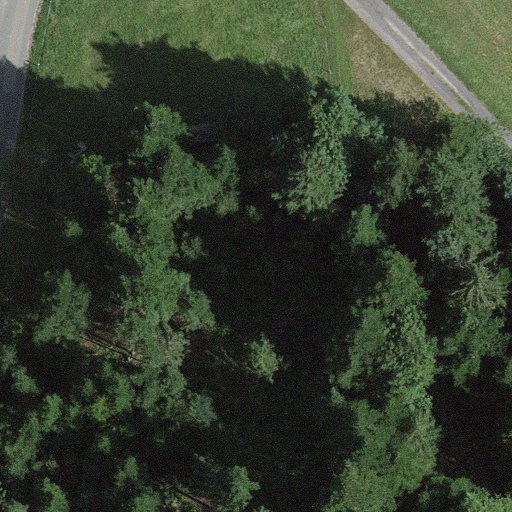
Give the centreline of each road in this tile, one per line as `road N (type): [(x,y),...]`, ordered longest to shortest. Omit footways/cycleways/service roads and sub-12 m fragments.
road 1 (track): [(334,0),(356,146),(511,511)]
road 2 (unclassified): [(360,0),(511,153)]
